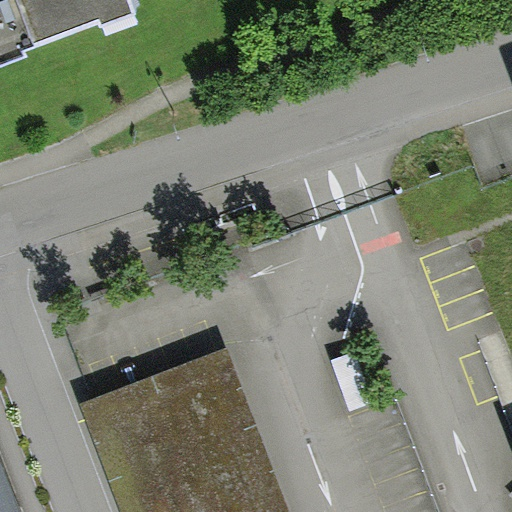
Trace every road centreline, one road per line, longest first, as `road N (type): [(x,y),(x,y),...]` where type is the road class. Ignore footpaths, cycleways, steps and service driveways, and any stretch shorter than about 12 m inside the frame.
road 1 (residential): [(511,60),(0,224)]
road 2 (unknown): [(406,204),(329,266),(310,306),(302,363),(342,511)]
road 3 (unknown): [(406,204),(510,511)]
